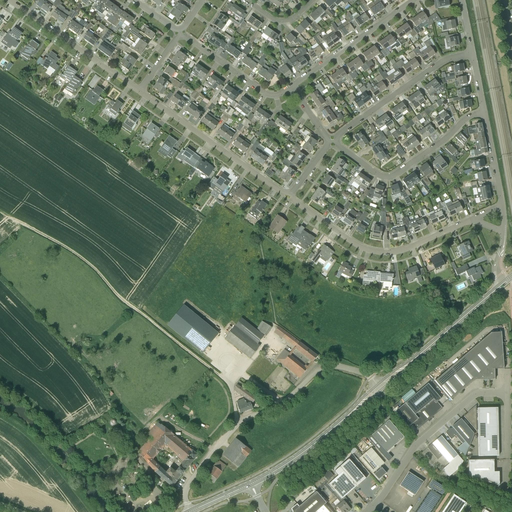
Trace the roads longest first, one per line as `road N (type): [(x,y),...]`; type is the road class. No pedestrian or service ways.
road 1 (track): [(0,211),(78,255),(218,375)]
road 2 (residential): [(292,192),(373,250),(404,248),(475,217)]
road 3 (residential): [(140,89),(292,192)]
road 4 (unclassified): [(375,503),(442,421),(475,394),(506,393)]
road 5 (residential): [(336,141),(376,173),(394,175),(483,111)]
road 6 (unclassified): [(237,425),(330,366),(366,374),(381,387)]
road 7 (residential): [(336,141),(445,59),(473,53)]
road 8 (tertiary): [(251,483),(381,387)]
road 9 (residential): [(9,0),(140,89)]
road 10 (tertiary): [(381,387),(495,289)]
road 11 (residential): [(291,86),(413,0)]
road 12 (residential): [(180,36),(265,93),(291,86)]
